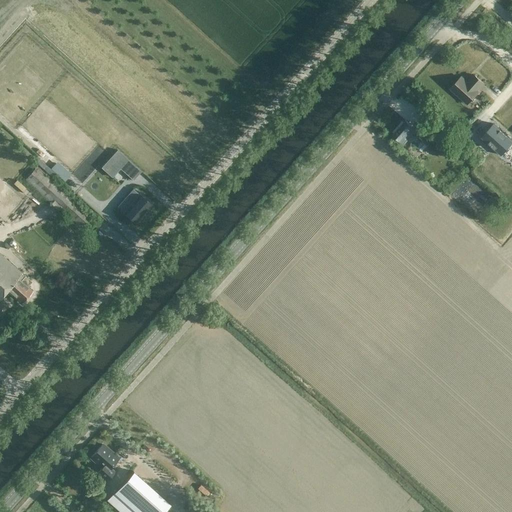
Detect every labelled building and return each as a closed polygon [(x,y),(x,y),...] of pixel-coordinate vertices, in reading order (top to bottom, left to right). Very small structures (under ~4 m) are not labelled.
[(461,76),(450,88),(467,103),(478,91),(476,90),(483,83),(474,74),(467,82),(461,76)] [(416,130),(418,127),(415,125),(413,126),(405,119),(392,134),(403,145),(416,130)] [(511,140),(493,123),(481,136),(489,144),(501,155),(511,142),(511,140)] [(417,146),(422,140),(417,135),(411,141),(417,146)] [(120,168),(133,180),(141,171),(117,149),(101,167),(112,177),(120,168)] [(52,167),(65,180),(72,173),(58,160),(52,167)] [(98,220),(75,200),(41,169),(37,166),(25,180),(51,203),(51,204),(59,211),(59,210),(86,234),(98,220)] [(152,204),(140,194),(124,212),(136,223),(152,204)] [(0,298),(7,291),(18,301),(17,302),(23,307),(27,302),(25,300),(32,291),(28,287),(32,282),(0,253),(0,298)] [(118,462),(120,459),(102,443),(90,456),(106,471),(115,460),(116,461),(117,460),(118,462)] [(120,511),(162,511),(170,504),(132,470),(106,499),(120,511)]
